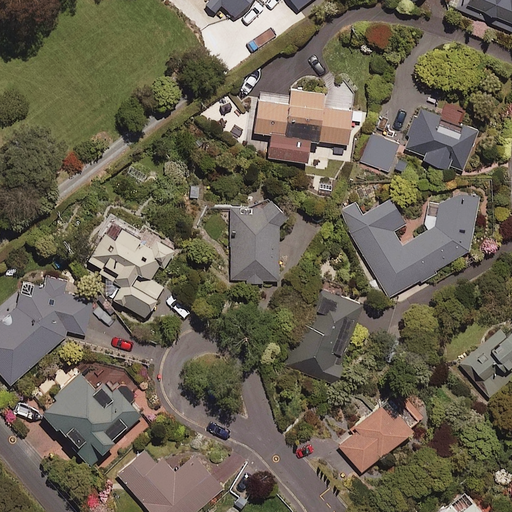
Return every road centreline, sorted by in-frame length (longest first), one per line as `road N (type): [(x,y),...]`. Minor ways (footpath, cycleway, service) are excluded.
road 1 (residential): [(175,363),(206,339),(231,351),(264,437)]
road 2 (residential): [(264,437),(200,411),(181,393),(175,363)]
